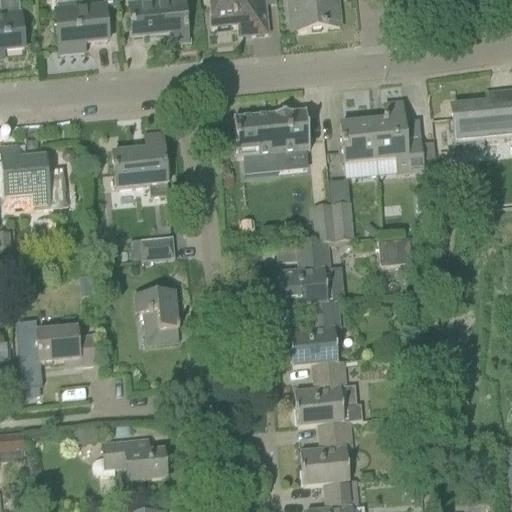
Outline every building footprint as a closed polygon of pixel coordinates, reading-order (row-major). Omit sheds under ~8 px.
[(19,15),(18,15),(16,0),(12,0),(0,1),(0,63),(2,64),(1,55),(23,53),(19,15)] [(103,13),(115,12),(113,0),(100,0),(102,8),(54,13),(58,58),(83,56),(82,48),(106,45),(103,13)] [(160,0),(160,2),(124,6),(124,12),(127,12),(130,42),(168,38),(168,48),(187,46),(184,14),(186,14),(184,0),(160,0)] [(206,0),(208,14),(210,34),(237,31),(250,30),(251,40),(266,38),(264,18),(264,10),(262,0),(206,0)] [(336,7),(326,8),(324,0),(286,0),(288,9),(292,8),(295,35),(338,31),(336,7)] [(405,1),(404,1),(405,14),(407,14),(408,17),(454,12),(473,10),(473,9),(471,9),(470,0),(406,0),(406,1),(405,1)] [(511,144),(511,96),(485,99),(486,108),(449,111),(454,157),(482,155),(481,147),(511,144)] [(419,146),(404,148),(400,108),(382,109),(384,125),(371,126),(375,167),(392,166),(394,181),(422,179),(419,146)] [(304,117),(232,124),(236,162),(241,162),(243,179),(277,176),(275,159),(308,155),(304,117)] [(342,170),(375,167),(371,126),(338,129),(342,170)] [(147,202),(167,200),(161,139),(143,141),(144,155),(110,158),(114,196),(146,193),(147,202)] [(16,152),(0,153),(0,163),(4,203),(30,200),(31,212),(65,208),(61,173),(44,174),(43,162),(17,164),(16,152)] [(334,247),(351,245),(347,209),(330,211),(334,247)] [(326,247),(332,247),(329,211),(312,213),(315,248),(326,247)] [(0,275),(11,275),(7,237),(0,237),(0,275)] [(170,241),(128,245),(130,265),(140,264),(140,266),(172,262),(170,241)] [(378,271),(410,268),(408,244),(376,246),(378,271)] [(328,274),(326,247),(315,248),(294,250),(297,276),(276,278),(280,313),(304,310),(336,307),(336,306),(326,307),(323,275),(328,274)] [(177,330),(176,330),(172,297),(133,301),(134,319),(142,318),(145,349),(177,346),(175,333),(178,333),(177,330)] [(333,333),(338,333),(336,307),(304,310),(307,335),(286,337),(290,372),(310,370),(341,367),(341,365),(336,366),(333,333)] [(34,325),(15,327),(20,393),(41,391),(38,368),(72,365),(73,371),(93,369),(91,339),(76,341),(75,332),(35,336),(34,325)] [(461,356),(464,341),(454,339),(451,354),(461,356)] [(338,393),(344,392),(341,367),(310,370),(313,394),(292,396),(296,431),(360,425),(358,410),(340,411),(338,393)] [(348,427),(360,426),(360,425),(296,431),(296,432),(316,430),(318,454),(298,456),(301,491),(322,489),(354,486),(354,485),(348,486),(345,453),(350,452),(348,427)] [(70,450),(94,448),(93,434),(69,436),(70,450)] [(0,458),(22,457),(20,439),(20,438),(0,439),(0,458)] [(90,470),(89,473),(91,478),(94,481),(99,482),(104,482),(113,481),(113,476),(122,475),(123,487),(144,485),(164,483),(161,456),(148,457),(146,445),(129,447),(101,449),(102,464),(96,464),(92,466),(90,470)] [(352,511),(356,511),(354,486),(322,489),(323,511),(352,511)]
